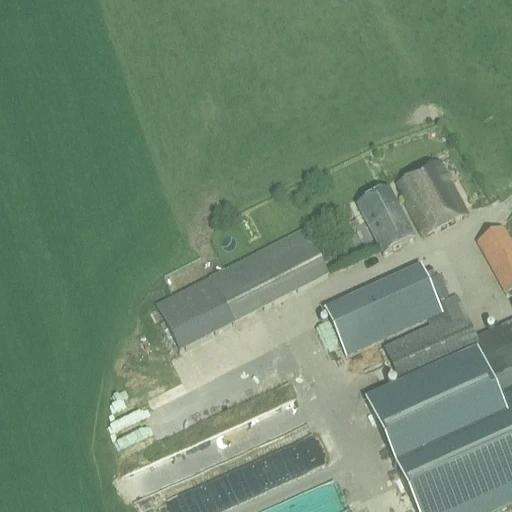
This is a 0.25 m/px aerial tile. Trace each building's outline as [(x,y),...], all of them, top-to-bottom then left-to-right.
[(423,239),(467,215),(438,162),(396,185),(407,205),(405,206),(423,239)] [(382,255),(414,239),(388,189),(356,205),(382,255)] [(504,294),(511,290),(511,247),(503,231),(477,244),(504,294)] [(327,278),(304,234),(157,309),(179,354),(327,278)] [(511,324),(475,341),(455,298),(439,305),(421,266),(325,309),(346,355),(426,318),(431,328),(350,365),(416,511),(496,511),(511,505),(511,324)] [(265,367),(271,379),(287,371),(281,359),(265,367)] [(259,362),(140,407),(148,428),(268,383),(259,362)] [(211,433),(119,472),(129,495),(174,476),(174,477),(204,464),(206,467),(222,460),(218,451),(254,436),(245,414),(209,429),(211,433)] [(256,482),(243,458),(228,466),(240,490),(256,482)] [(166,511),(206,511),(234,503),(224,474),(161,496),(166,511)]
